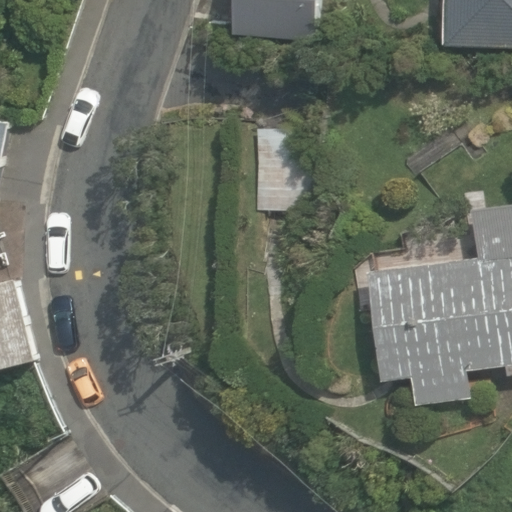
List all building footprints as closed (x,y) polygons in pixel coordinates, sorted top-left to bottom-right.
[(321,0),(246,0),(243,30),(316,39),(321,0)] [(511,0),(452,0),(450,42),(511,44),(511,0)] [(0,189),(16,119),(0,115),(0,189)] [(320,127),(264,126),(261,209),(318,211),(320,127)] [(487,255),(373,268),(389,378),(419,374),(423,403),(478,395),(473,367),(511,361),(511,368),(511,201),(480,206),(487,255)] [(22,276),(0,281),(0,365),(41,356),(22,276)]
